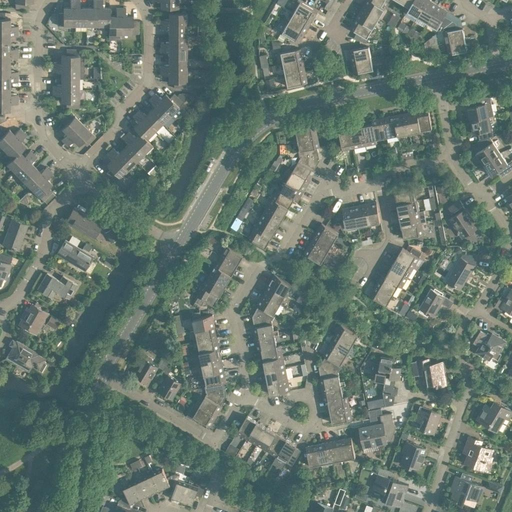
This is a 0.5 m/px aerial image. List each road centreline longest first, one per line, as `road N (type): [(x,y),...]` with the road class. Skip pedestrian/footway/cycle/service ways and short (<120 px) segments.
road 1 (tertiary): [(176,248),(240,145),(270,118),(311,100),(439,76)]
road 2 (residential): [(248,397),(232,311),(320,196),(378,183)]
road 3 (residential): [(75,168),(148,80),(148,23),(139,0)]
road 4 (residential): [(75,168),(40,133),(38,17),(49,0)]
road 5 (residential): [(481,197),(510,240),(508,258),(459,335)]
road 6 (residential): [(78,178),(50,214),(30,275),(0,306)]
road 7 (tertiary): [(103,376),(176,248)]
road 8 (residential): [(466,388),(427,511)]
road 9 (residential): [(214,441),(103,376)]
road 10 (residential): [(176,248),(78,178)]
